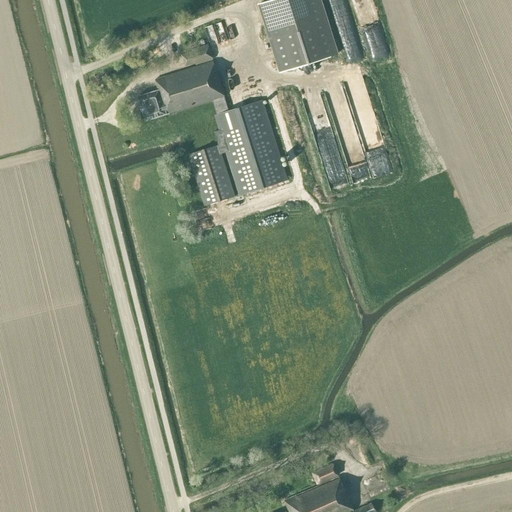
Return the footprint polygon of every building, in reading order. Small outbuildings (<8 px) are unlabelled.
[(279,72),(338,54),(321,0),(271,0),(258,4),(279,72)] [(207,29),(211,46),(226,42),(221,22),(210,25),(211,28),(207,29)] [(388,27),(393,48),(406,45),(400,24),(388,27)] [(386,41),(368,44),(370,57),(388,54),(386,41)] [(181,55),(185,66),(195,63),(196,65),(212,59),(208,44),(192,49),(192,51),(181,55)] [(352,55),(346,56),(349,65),(362,61),(360,56),(353,58),(352,55)] [(287,180),(262,100),(229,111),(213,62),(155,80),(158,90),(138,96),(146,120),(170,113),(170,115),(213,101),(217,115),(214,115),(219,130),(214,132),(218,145),(188,155),(204,206),(235,197),(221,154),(226,153),(239,195),(287,180)] [(354,511),(352,504),(334,463),(312,473),(318,486),(284,501),(289,511),(286,511),(283,511),(376,511),(371,503),(354,511)]
